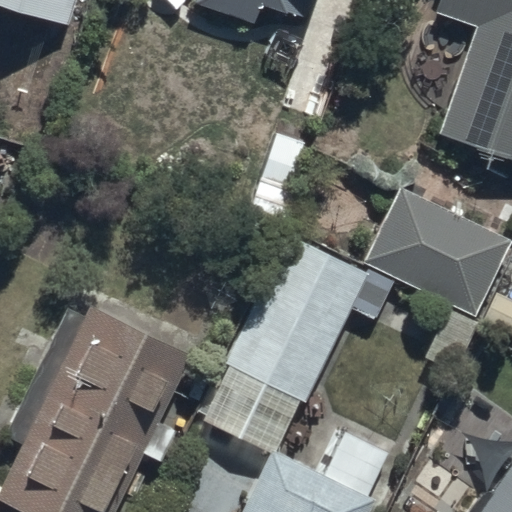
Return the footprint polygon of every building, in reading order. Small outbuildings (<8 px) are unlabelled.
[(0,0),(0,11),(68,33),(78,0),(0,0)] [(309,6),(314,8),(316,0),(195,0),(193,10),(254,31),(260,12),(302,26),(309,6)] [(511,167),(511,0),(439,0),(433,19),(476,34),(438,142),(511,167)] [(397,190),(358,266),(472,324),(510,248),(397,190)] [(303,410),(364,282),(285,244),(215,390),(228,396),(212,429),(275,459),(299,408),(303,410)] [(189,365),(86,317),(0,500),(0,507),(10,511),(115,511),(140,460),(159,469),(175,436),(150,425),(163,397),(172,401),(189,365)] [(511,511),(511,451),(489,435),(465,468),(496,490),(479,511),(511,511)] [(339,436),(317,483),(269,461),(244,511),(371,511),(373,508),(366,505),(388,458),(339,436)]
